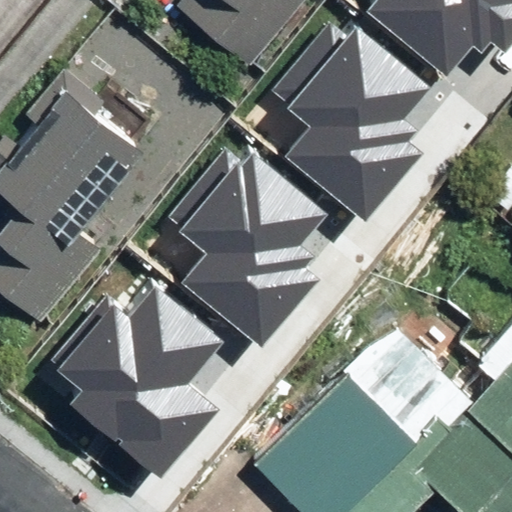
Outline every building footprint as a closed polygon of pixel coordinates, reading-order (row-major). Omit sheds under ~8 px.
[(175,0),(171,6),(247,73),(311,0),(175,0)] [(81,107),(53,81),(0,139),(0,295),(34,327),(100,255),(66,225),(157,125),(106,79),(81,107)] [(511,163),(506,158),(480,188),(511,216),(511,163)] [(471,191),(443,164),(404,204),(432,231),(471,191)] [(273,225),(207,171),(111,288),(173,339),(203,302),(266,353),(372,224),(313,176),(273,225)] [(511,511),(511,302),(464,355),(489,379),(471,397),(408,462),(429,483),(459,511),(511,511)] [(471,397),(384,323),(247,463),(297,511),(400,511),(429,483),(408,462),(471,397)]
